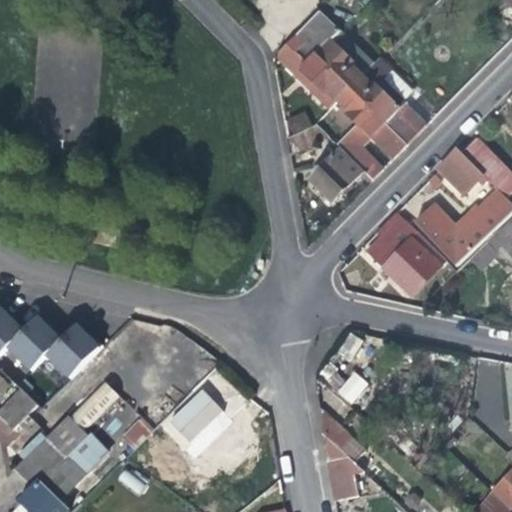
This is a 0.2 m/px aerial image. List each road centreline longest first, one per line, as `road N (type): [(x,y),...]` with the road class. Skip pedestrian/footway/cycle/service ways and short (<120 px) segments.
road 1 (residential): [(289,308),(288,247),(246,41),(203,0)]
road 2 (residential): [(289,308),(511,66)]
road 3 (residential): [(0,264),(191,314),(289,308)]
road 4 (residential): [(511,343),(346,309),(289,308)]
road 5 (residential): [(318,511),(289,308)]
